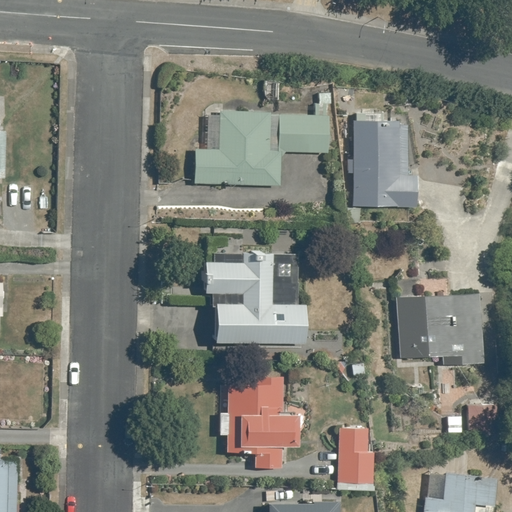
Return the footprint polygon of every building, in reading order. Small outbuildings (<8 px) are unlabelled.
[(329,114),(220,110),(218,149),(195,148),(194,180),(277,184),(278,149),(327,151),(329,114)] [(408,113),(355,112),(354,157),(345,157),(345,173),(353,173),(352,204),(416,205),(417,172),(407,172),(408,113)] [(296,252),(243,249),(242,261),(203,259),(202,289),(242,292),(241,302),(214,301),(212,338),(305,343),(307,304),(293,303),(296,252)] [(442,363),(490,360),(488,313),(477,313),(476,291),(396,296),(399,356),(441,354),(442,363)] [(282,374),(221,372),(218,431),(226,432),(225,450),(254,451),(253,466),(280,467),(281,444),(297,445),(299,413),(280,412),(282,374)] [(498,434),(500,404),(469,402),(467,432),(498,434)] [(369,426),(340,424),(339,438),(329,438),(329,454),(338,454),(337,481),(373,483),(375,451),(367,450),(369,426)] [(0,511),(15,511),(16,460),(0,459),(0,511)] [(422,511),(471,511),(472,501),(492,503),(495,476),(427,469),(422,511)] [(337,511),(338,502),(270,499),(269,511),(337,511)]
